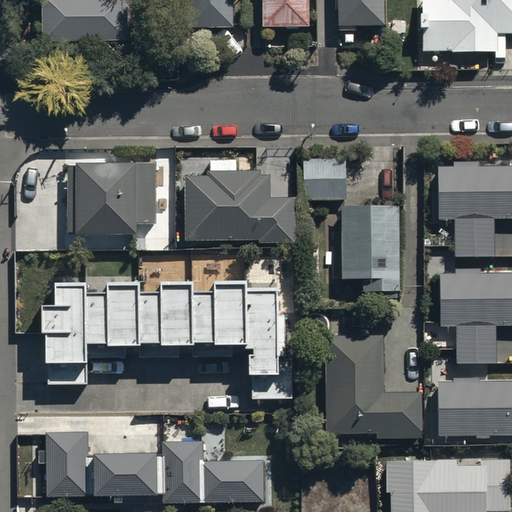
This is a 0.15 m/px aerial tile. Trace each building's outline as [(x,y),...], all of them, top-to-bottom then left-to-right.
[(41,0),(41,41),(128,40),(128,28),(144,28),(144,5),(127,5),(126,0),(41,0)] [(186,0),(187,27),(232,26),(231,0),(186,0)] [(260,0),(261,26),(308,26),(307,0),(260,0)] [(336,0),(336,26),(338,26),(338,29),(356,29),(356,24),(382,24),(381,0),(336,0)] [(511,0),(420,0),(421,52),(496,52),(497,32),(511,32),(511,0)] [(184,171),(184,240),(257,239),(257,245),(294,245),(294,198),(268,198),(268,173),(259,173),(259,171),(237,171),(237,159),(208,159),(208,171),(184,171)] [(302,160),(303,201),(345,201),(345,159),(302,160)] [(135,236),(135,224),(155,224),(155,162),(75,162),(75,165),(67,165),(67,233),(73,233),(73,236),(135,236)] [(479,162),(452,162),(452,165),(437,165),(437,218),(438,218),(454,219),(453,257),(493,256),(493,219),(511,219),(511,165),(479,166),(479,162)] [(398,206),(340,206),(340,279),(362,279),(362,294),(366,294),(366,297),(398,297),(398,206)] [(439,325),(454,324),(454,362),(496,362),(495,324),(511,324),(511,271),(439,272),(439,325)] [(36,308),(39,308),(39,332),(44,332),(44,385),(88,385),(88,357),(246,357),(246,378),(249,378),(249,400),(292,400),(292,359),(283,359),(283,314),(275,314),(275,289),(245,289),(245,282),(210,282),(210,293),(192,293),(192,282),(159,282),(159,293),(137,293),(137,282),(104,282),(104,294),(85,294),(85,283),(53,283),(53,288),(37,288),(36,308)] [(421,391),(381,390),(383,337),(327,337),(325,434),(375,435),(375,438),(420,439),(421,391)] [(511,380),(436,382),(436,436),(476,435),(476,438),(486,438),(486,435),(511,434),(511,380)] [(44,462),(44,498),(87,497),(86,433),(43,434),(43,452),(35,452),(35,462),(44,462)] [(153,453),(92,453),(92,496),(111,496),(111,501),(122,501),(122,496),(161,495),(161,504),(262,503),(262,460),(203,460),(203,441),(159,441),(159,454),(153,454),(153,453)] [(485,511),(510,510),(508,459),(479,460),(479,464),(457,465),(457,458),(385,461),(386,493),(389,493),(389,511),(485,511)]
